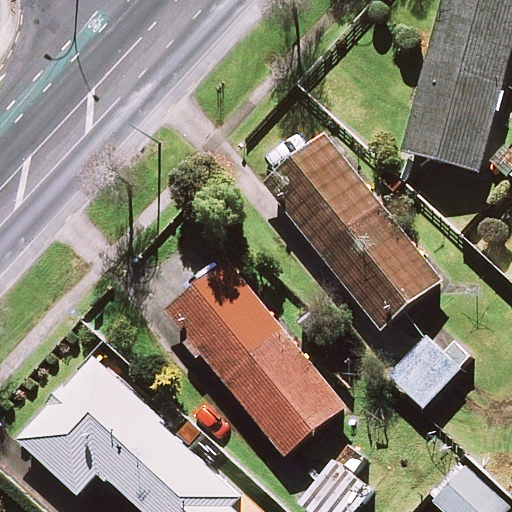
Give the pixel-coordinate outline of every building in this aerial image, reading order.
[(511,0),(448,0),(408,156),(487,176),(511,80),(511,0)] [(450,287),(334,139),(272,187),(388,335),(450,287)] [(351,413),(235,266),(175,313),(291,460),(351,413)] [(463,345),(459,350),(442,335),(399,382),(431,411),(465,373),(478,359),(463,345)] [(167,421),(103,362),(27,444),(86,498),(108,474),(149,511),(248,511),(159,429),(167,421)] [(363,511),(378,495),(345,468),(311,510),(313,511),(363,511)] [(511,511),(511,503),(473,468),(440,505),(447,511),(511,511)]
